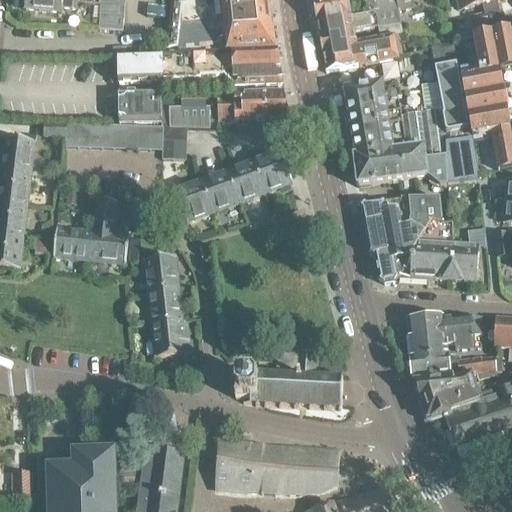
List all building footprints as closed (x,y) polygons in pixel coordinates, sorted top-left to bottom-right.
[(24,0),(23,5),(24,7),(24,11),(61,15),(62,10),(73,11),(73,0),(24,0)] [(254,0),(220,4),(223,29),(272,23),(269,0),(254,0)] [(335,25),(351,22),(347,0),(344,0),(314,6),(317,24),(334,21),(335,25)] [(356,0),(357,1),(359,5),(371,13),(372,16),(378,14),(374,0),(356,0)] [(374,0),(378,14),(381,31),(378,32),(380,41),(399,37),(400,38),(404,37),(400,14),(420,10),(417,0),(374,0)] [(456,0),(460,13),(483,7),(481,0),(456,0)] [(101,5),(100,18),(124,20),(125,7),(101,5)] [(334,21),(317,24),(320,39),(337,36),(340,48),(356,45),(355,36),(378,32),(381,31),(378,14),(372,16),(371,13),(368,14),(369,20),(351,23),(351,22),(335,25),(334,21)] [(472,31),(475,41),(490,38),(488,29),(489,29),(485,16),(474,18),(477,30),(472,31)] [(123,34),(124,20),(100,18),(99,32),(123,34)] [(223,29),(226,56),(276,54),(272,23),(223,29)] [(511,33),(473,41),(478,71),(461,74),(463,82),(473,139),(495,135),(499,155),(494,156),(497,173),(511,170),(511,131),(509,132),(498,74),(511,71),(511,33)] [(320,39),(326,75),(399,62),(398,58),(403,58),(400,38),(399,37),(380,41),(356,45),(340,48),(337,36),(320,39)] [(401,119),(403,129),(351,137),(358,189),(430,179),(441,189),(448,188),(446,146),(471,142),(456,69),(460,68),(456,49),(442,51),(442,48),(431,50),(436,71),(443,113),(401,119)] [(281,89),(276,55),(163,58),(162,86),(162,88),(185,87),(185,84),(201,84),(201,79),(233,79),(233,91),(281,89)] [(163,58),(118,59),(118,87),(162,86),(163,58)] [(382,86),(343,92),(351,137),(403,129),(401,119),(398,105),(386,106),(382,86)] [(162,94),(119,94),(119,127),(162,127),(162,112),(162,94)] [(218,98),(206,98),(207,113),(210,113),(210,125),(219,124),(219,126),(265,125),(266,129),(290,128),(284,96),(218,98)] [(206,97),(182,98),(182,112),(182,114),(207,113),(206,98),(206,97)] [(162,131),(187,132),(210,133),(210,125),(210,113),(207,113),(182,114),(182,112),(169,112),(162,112),(162,127),(162,131)] [(44,126),(44,140),(67,141),(67,127),(44,126)] [(67,141),(66,150),(77,151),(78,127),(67,127),(67,141)] [(77,151),(88,151),(89,128),(78,127),(77,151)] [(88,151),(100,152),(101,128),(89,128),(88,151)] [(100,152),(113,152),(113,129),(101,128),(100,152)] [(113,152),(125,153),(126,129),(113,129),(113,152)] [(125,153),(137,153),(137,130),(126,129),(125,153)] [(137,153),(149,154),(150,130),(137,130),(137,153)] [(150,130),(149,154),(161,154),(162,140),(162,131),(150,130)] [(170,140),(170,142),(174,142),(187,143),(187,132),(162,131),(162,140),(170,140)] [(163,154),(162,163),(173,163),(174,153),(174,142),(170,142),(170,140),(162,140),(161,154),(163,154)] [(5,141),(1,173),(32,177),(36,145),(5,141)] [(174,142),(174,153),(187,153),(187,143),(174,142)] [(446,146),(448,188),(480,186),(479,177),(480,176),(473,142),(471,143),(446,146)] [(173,163),(186,164),(187,153),(174,153),(173,163)] [(285,171),(279,154),(254,164),(266,197),(292,188),(290,182),(292,182),(288,170),(285,171)] [(254,164),(228,173),(241,207),(266,197),(254,164)] [(1,173),(0,181),(0,205),(28,209),(32,177),(1,173)] [(228,173),(201,183),(213,217),(241,207),(228,173)] [(187,226),(213,217),(201,183),(175,193),(187,226)] [(80,198),(61,196),(61,199),(58,226),(77,228),(80,198)] [(399,279),(419,244),(431,223),(442,226),(442,219),(438,201),(403,202),(365,206),(361,212),(370,257),(376,259),(380,285),(385,287),(395,285),(399,279)] [(97,203),(93,237),(89,265),(124,269),(128,241),(114,239),(118,206),(97,203)] [(511,226),(511,204),(505,204),(503,226),(511,226)] [(0,205),(0,237),(24,241),(28,209),(0,205)] [(419,244),(399,279),(451,282),(454,247),(453,247),(453,226),(442,227),(442,226),(431,223),(419,244)] [(53,260),(89,265),(93,237),(58,232),(53,260)] [(470,248),(454,247),(451,282),(477,284),(479,251),(486,251),(485,232),(468,234),(470,248)] [(511,259),(509,235),(502,236),(498,236),(495,237),(498,261),(511,259)] [(0,270),(20,273),(24,241),(0,237),(0,270)] [(35,256),(49,257),(51,243),(36,242),(35,256)] [(131,242),(129,264),(138,265),(140,242),(131,242)] [(153,242),(140,243),(141,255),(155,254),(153,242)] [(144,264),(148,297),(180,292),(176,260),(144,264)] [(148,297),(153,329),(185,325),(180,292),(148,297)] [(445,322),(443,322),(447,350),(448,349),(456,348),(456,354),(475,352),(474,339),(484,338),(482,320),(472,321),(472,319),(445,322)] [(407,324),(409,346),(429,344),(430,360),(439,359),(439,365),(449,366),(449,359),(448,349),(447,350),(443,322),(445,322),(445,320),(407,324)] [(494,349),(500,350),(511,350),(511,322),(496,322),(495,341),(494,349)] [(186,325),(185,325),(153,329),(157,362),(192,358),(189,328),(187,328),(186,325)] [(482,342),(483,361),(496,360),(496,361),(501,360),(500,350),(494,349),(495,341),(482,342)] [(429,344),(409,346),(413,380),(417,380),(417,382),(449,378),(449,376),(449,366),(439,365),(439,359),(430,360),(429,344)] [(257,380),(257,402),(244,401),(244,407),(341,410),(342,379),(316,378),(317,356),(261,354),(260,365),(278,365),(278,370),(297,371),(297,377),(258,376),(257,380)] [(417,383),(413,384),(420,404),(476,390),(472,378),(497,375),(496,361),(496,360),(483,361),(481,361),(481,360),(458,364),(459,379),(456,380),(450,380),(449,378),(417,382),(417,383)] [(236,401),(244,401),(257,402),(257,380),(237,379),(236,401)] [(454,416),(445,419),(447,425),(455,449),(511,429),(511,382),(499,387),(502,395),(494,397),(480,402),(480,404),(453,413),(454,416)] [(420,404),(429,431),(447,425),(445,419),(454,416),(453,413),(480,404),(480,402),(476,390),(420,404)] [(24,439),(12,440),(15,470),(26,469),(24,439)] [(254,449),(219,443),(216,493),(246,498),(246,496),(274,499),(314,497),(337,489),(339,454),(254,449)] [(138,511),(175,511),(183,457),(146,452),(138,511)] [(45,511),(113,511),(111,457),(77,458),(78,475),(67,475),(66,465),(44,466),(45,511)] [(121,461),(122,492),(138,491),(136,460),(121,461)] [(32,476),(12,477),(13,503),(33,502),(32,476)] [(333,507),(318,511),(393,511),(385,490),(334,509),(333,507)]
